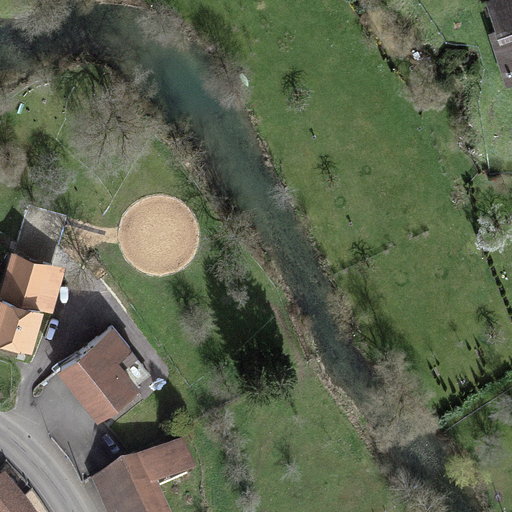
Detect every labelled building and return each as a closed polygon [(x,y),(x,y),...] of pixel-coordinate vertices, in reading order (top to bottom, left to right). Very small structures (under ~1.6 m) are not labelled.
[(511,0),(492,0),(485,3),(495,33),(488,35),(505,89),(511,86),(511,0)] [(65,260),(11,244),(0,280),(0,329),(32,339),(42,303),(51,306),(65,260)] [(112,316),(55,360),(95,412),(142,376),(120,348),(131,340),(112,316)] [(183,439),(91,477),(106,511),(113,511),(116,511),(115,511),(170,511),(157,480),(194,465),(183,439)] [(35,511),(5,473),(0,476),(0,511),(35,511)]
